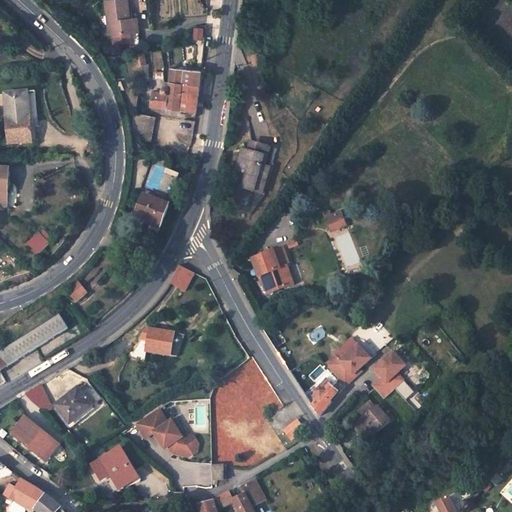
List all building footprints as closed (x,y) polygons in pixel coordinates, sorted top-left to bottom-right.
[(128,0),(116,0),(106,1),(110,35),(114,35),(132,33),(131,19),(128,0)] [(139,32),(138,18),(131,19),(132,33),(139,32)] [(195,27),(195,34),(205,36),(206,26),(195,27)] [(140,41),(139,32),(132,33),(114,35),(115,43),(140,41)] [(145,55),(136,56),(138,65),(146,64),(145,55)] [(202,72),(172,69),(170,82),(200,86),(202,72)] [(153,91),(151,107),(197,111),(200,86),(170,82),(169,87),(167,87),(165,88),(162,91),(161,93),(153,91)] [(40,126),(37,91),(28,92),(32,142),(37,142),(36,126),(40,126)] [(28,92),(6,94),(9,144),(32,142),(28,92)] [(144,109),(137,108),(137,115),(150,117),(151,113),(143,112),(144,109)] [(135,114),(131,135),(131,136),(132,137),(151,142),(156,118),(150,117),(137,115),(135,114)] [(266,165),(271,148),(255,143),(253,151),(247,149),(245,156),(241,154),(236,172),(242,174),(238,187),(255,192),(264,164),(266,165)] [(263,195),(272,167),(266,165),(264,164),(255,192),(263,195)] [(10,169),(0,167),(0,206),(7,207),(10,169)] [(161,190),(174,193),(179,172),(165,169),(161,190)] [(169,206),(145,196),(137,215),(147,219),(161,225),(169,206)] [(336,215),(341,227),(347,225),(342,213),(336,215)] [(326,218),(331,231),(341,227),(336,215),(332,217),(326,218)] [(146,222),(160,228),(161,225),(147,219),(146,222)] [(53,239),(45,231),(42,234),(50,243),(53,239)] [(50,243),(42,234),(29,247),(37,255),(50,243)] [(290,264),(283,247),(252,259),(259,277),(262,276),(265,283),(268,293),(290,285),(283,266),(287,265),(290,264)] [(290,285),(294,284),(287,265),(283,266),(290,285)] [(195,274),(179,266),(173,278),(170,283),(186,291),(195,274)] [(87,293),(79,284),(69,292),(77,301),(87,293)] [(69,329),(61,315),(25,337),(31,352),(69,329)] [(147,328),(130,358),(145,362),(147,351),(171,355),(174,333),(147,328)] [(0,371),(31,352),(25,337),(0,352),(0,371)] [(327,365),(346,385),(355,376),(353,374),(360,368),(368,360),(371,357),(358,344),(341,361),(336,357),(327,365)] [(373,386),(384,399),(396,388),(399,385),(393,378),(398,373),(406,366),(394,352),(375,369),(383,377),(373,386)] [(353,374),(355,376),(362,370),(360,368),(353,374)] [(393,378),(399,385),(405,380),(398,373),(393,378)] [(44,385),(29,391),(39,412),(53,406),(44,385)] [(338,391),(330,385),(324,390),(321,387),(316,393),(320,397),(317,400),(313,406),(320,416),(332,402),(330,401),(338,391)] [(93,405),(78,387),(55,405),(69,423),(93,405)] [(369,440),(391,422),(380,410),(377,406),(375,406),(371,401),(360,411),(364,416),(367,420),(358,428),(369,440)] [(380,410),(391,422),(394,419),(383,407),(380,410)] [(159,410),(136,424),(145,439),(153,433),(160,444),(164,442),(168,447),(172,454),(189,458),(196,453),(198,445),(193,437),(185,436),(182,438),(176,430),(180,428),(174,419),(167,424),(159,410)] [(19,437),(15,434),(26,420),(56,444),(45,458),(41,455),(39,457),(45,462),(60,444),(25,416),(11,435),(17,439),(19,437)] [(364,416),(355,424),(358,428),(367,420),(364,416)] [(19,437),(17,439),(39,457),(41,455),(45,458),(56,444),(26,420),(15,434),(19,437)] [(300,424),(297,420),(285,430),(291,440),(304,429),(300,424)] [(182,438),(185,436),(180,428),(176,430),(182,438)] [(137,479),(118,449),(92,465),(102,480),(110,474),(116,484),(126,482),(128,484),(137,479)] [(0,476),(3,478),(16,474),(13,471),(0,460),(0,476)] [(226,480),(226,466),(214,466),(214,480),(223,480),(226,480)] [(496,483),(503,474),(498,470),(491,478),(496,483)] [(10,484),(4,495),(28,510),(30,511),(31,511),(46,495),(37,489),(22,479),(17,487),(10,484)] [(262,501),(265,499),(256,480),(252,482),(262,501)] [(254,511),(252,507),(262,501),(252,482),(241,488),(244,495),(232,499),(229,492),(219,497),(223,508),(234,502),(239,511),(254,511)] [(0,487),(0,489),(1,493),(4,495),(10,484),(7,485),(0,487)] [(470,496),(465,484),(456,489),(462,500),(470,496)] [(64,511),(62,507),(46,495),(31,511),(64,511)] [(457,511),(449,496),(436,503),(440,511),(457,511)] [(221,511),(220,509),(223,508),(219,497),(214,501),(216,511),(221,511)] [(200,511),(216,511),(214,501),(198,505),(200,511)]
